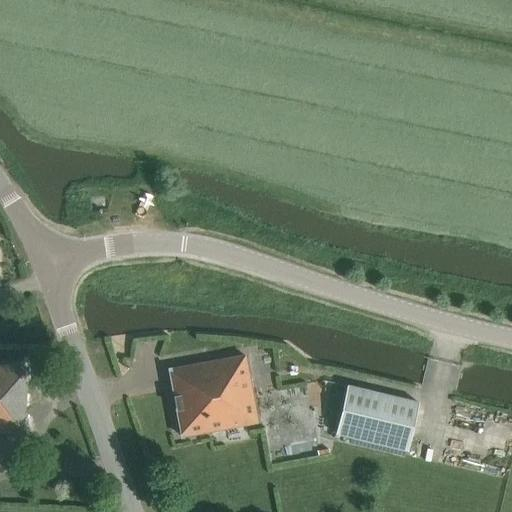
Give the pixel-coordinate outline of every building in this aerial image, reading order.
[(182,438),(258,424),(245,353),(169,367),(182,438)] [(0,430),(23,432),(28,367),(0,364),(0,430)] [(349,385),(337,434),(408,451),(420,402),(349,385)] [(313,424),(289,432),(293,442),(316,434),(313,424)] [(456,440),(444,437),(441,448),(467,455),(471,443),(479,445),(481,435),(459,429),(456,440)]
